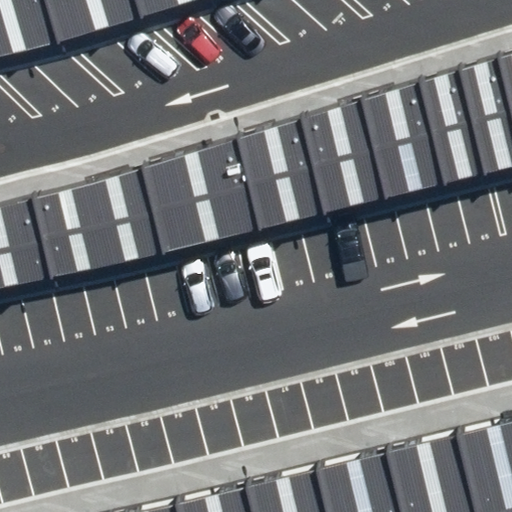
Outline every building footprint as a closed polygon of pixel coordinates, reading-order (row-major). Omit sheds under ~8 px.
[(0,0),(0,57),(64,39),(51,0),(0,0)] [(147,14),(142,0),(51,0),(64,39),(147,14)] [(191,0),(142,0),(147,14),(191,0)] [(511,45),(503,49),(511,86),(511,45)] [(461,62),(486,171),(511,164),(511,86),(503,49),(461,62)] [(418,75),(443,182),(486,171),(461,62),(418,75)] [(361,92),(384,196),(443,182),(418,75),(361,92)] [(302,109),(326,210),(384,196),(361,92),(302,109)] [(235,129),(258,226),(326,210),(302,109),(235,129)] [(139,163),(159,251),(258,226),(235,129),(139,163)] [(32,197),(51,277),(159,251),(139,163),(32,197)] [(0,289),(51,277),(32,197),(0,205),(0,289)] [(511,417),(457,431),(476,511),(496,511),(511,508),(511,417)] [(386,447),(401,511),(476,511),(457,431),(386,447)] [(316,464),(326,511),(401,511),(386,447),(316,464)] [(245,481),(252,511),(326,511),(316,464),(245,481)] [(174,498),(177,511),(252,511),(245,481),(174,498)] [(116,511),(177,511),(174,498),(116,511)]
